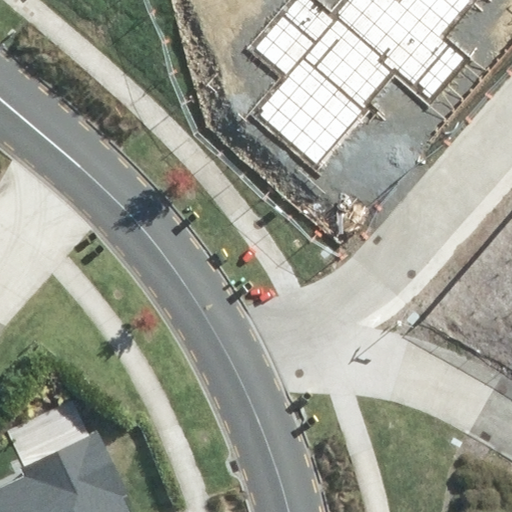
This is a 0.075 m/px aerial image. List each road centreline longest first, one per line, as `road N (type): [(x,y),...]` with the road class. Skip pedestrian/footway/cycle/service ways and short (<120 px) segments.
road 1 (residential): [(0,89),(136,214),(237,350)]
road 2 (residential): [(323,335),(390,282),(511,146)]
road 3 (residential): [(511,421),(383,349),(323,335)]
road 4 (residential): [(237,350),(287,511)]
